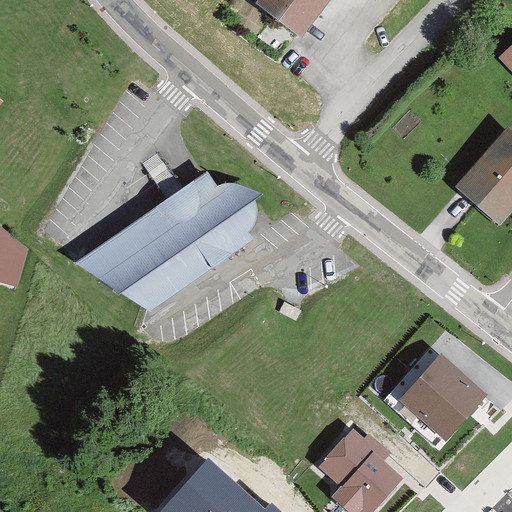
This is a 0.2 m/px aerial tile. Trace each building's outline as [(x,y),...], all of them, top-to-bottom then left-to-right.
[(265,0),(265,2),(302,30),(325,0),(265,0)] [(497,216),(500,213),(497,211),(511,193),(511,139),(505,134),(462,186),(497,216)] [(74,259),(89,269),(201,193),(211,187),(203,174),(193,181),(183,188),(175,193),(166,199),(74,259)] [(213,189),(211,187),(183,206),(89,269),(145,309),(210,263),(208,260),(216,255),(222,251),(224,254),(227,258),(250,241),(247,238),(245,234),(250,229),(254,220),(254,210),(251,201),(245,193),(237,188),(228,186),(218,186),(213,189)] [(24,247),(0,226),(0,279),(14,284),(24,247)] [(302,311),(285,303),(280,313),(297,321),(302,311)] [(414,427),(435,446),(482,393),(441,357),(404,398),(424,416),(414,427)] [(370,508),(405,469),(368,435),(363,440),(352,430),(321,464),(344,485),(336,494),(354,510),(363,501),(370,508)] [(206,461),(160,511),(277,511),(268,504),(262,511),(206,461)] [(363,501),(354,510),(355,511),(366,511),(370,508),(363,501)]
